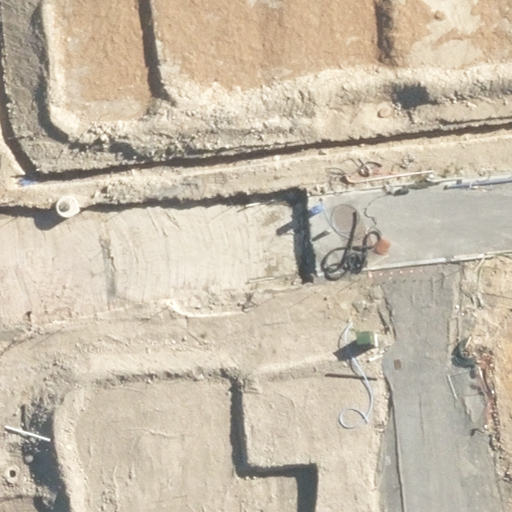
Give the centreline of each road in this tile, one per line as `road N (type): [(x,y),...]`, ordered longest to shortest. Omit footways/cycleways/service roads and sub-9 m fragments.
road 1 (residential): [(0,267),(418,219)]
road 2 (residential): [(418,219),(449,511)]
